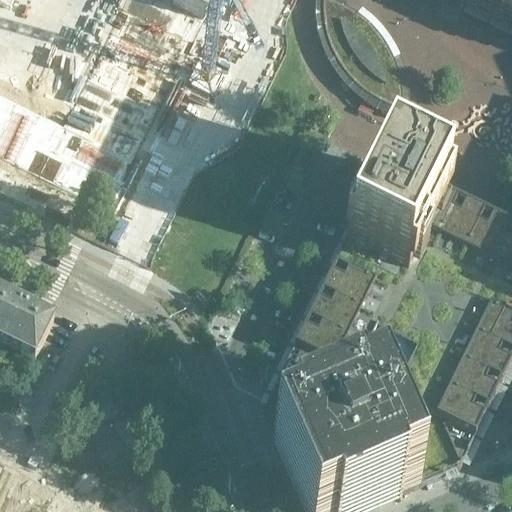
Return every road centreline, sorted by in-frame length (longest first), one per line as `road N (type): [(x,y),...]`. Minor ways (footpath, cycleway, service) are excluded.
road 1 (tertiary): [(241,511),(175,360),(147,325),(97,299)]
road 2 (residential): [(0,427),(29,440),(97,299)]
